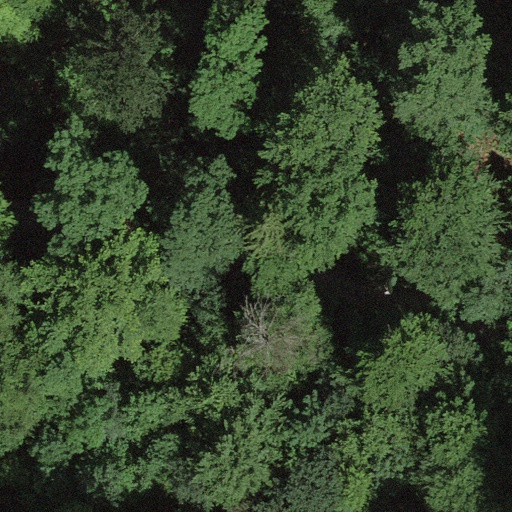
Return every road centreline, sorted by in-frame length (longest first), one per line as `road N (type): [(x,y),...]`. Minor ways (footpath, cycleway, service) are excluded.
road 1 (track): [(0,218),(304,283),(511,342)]
road 2 (track): [(289,511),(0,298)]
